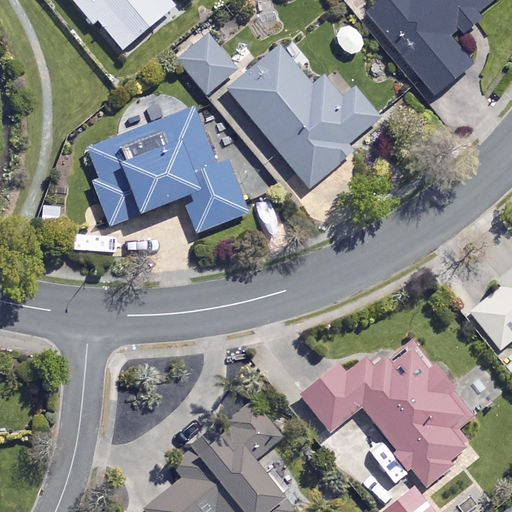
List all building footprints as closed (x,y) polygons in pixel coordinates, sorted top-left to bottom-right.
[(70,0),(94,27),(98,23),(125,54),(176,11),(167,0),(70,0)] [(496,0),(389,0),(366,19),(433,101),(474,68),(454,44),(477,26),(473,20),(496,0)] [(365,47),(349,27),(334,39),(350,60),(365,47)] [(237,73),(208,37),(178,61),(206,97),(237,73)] [(314,87),(282,49),(228,94),(311,192),(353,156),(347,149),(381,120),(356,91),(343,102),(324,80),(314,87)] [(215,170),(195,113),(83,152),(111,231),(185,205),(196,235),(247,217),(229,165),(215,170)] [(511,270),(495,284),(500,290),(470,314),(501,352),(511,343),(511,270)] [(473,418),(413,346),(387,367),(376,355),(351,376),(343,366),(301,401),(331,436),(362,410),(427,488),(451,468),(448,464),(469,446),(456,432),(473,418)] [(285,440),(254,402),(183,459),(180,484),(145,511),(293,511),(255,464),(285,440)] [(429,511),(411,490),(385,511),(429,511)]
